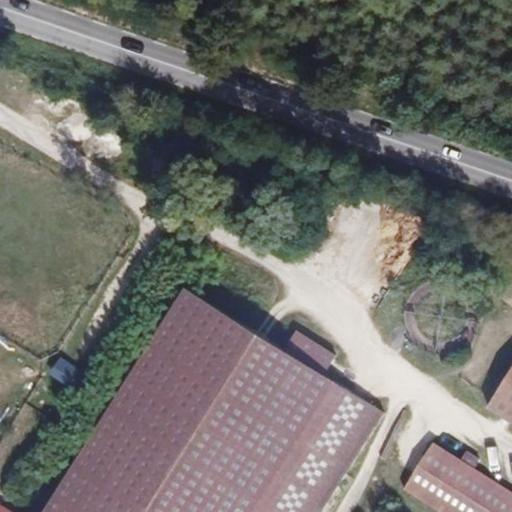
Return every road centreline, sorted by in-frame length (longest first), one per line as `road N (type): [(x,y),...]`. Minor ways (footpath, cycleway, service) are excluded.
road 1 (primary): [(511,181),(0,7)]
road 2 (track): [(0,495),(158,218),(0,121)]
road 3 (track): [(511,453),(380,373),(329,307),(255,252),(158,218)]
road 4 (track): [(412,394),(341,511)]
